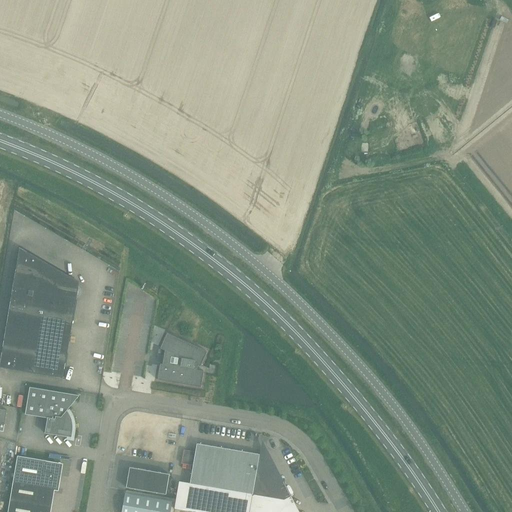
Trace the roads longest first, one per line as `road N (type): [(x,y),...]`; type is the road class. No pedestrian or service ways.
road 1 (unclassified): [(464,511),(387,398),(264,271),(151,187),(0,114)]
road 2 (primary): [(437,511),(345,387),(241,282),(120,197),(0,141)]
road 3 (unclassified): [(345,511),(305,444),(283,427),(122,398),(111,406),(94,511)]
